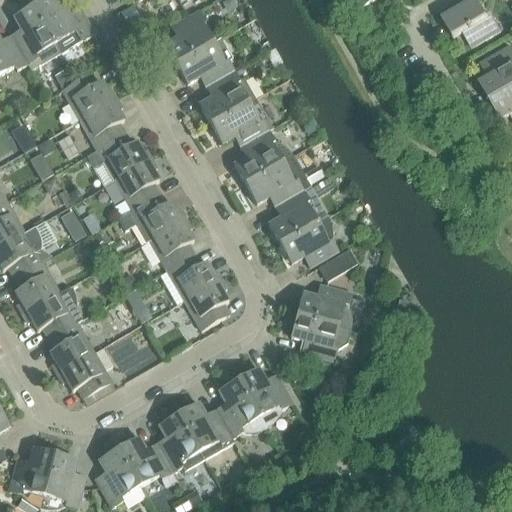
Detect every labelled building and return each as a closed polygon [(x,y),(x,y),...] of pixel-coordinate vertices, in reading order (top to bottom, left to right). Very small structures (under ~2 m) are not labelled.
[(60,53),(79,41),(90,35),(74,8),(63,15),(54,0),(49,0),(34,9),(60,53)] [(356,0),(362,10),(378,0),(356,0)] [(487,19),(477,1),(443,21),(454,41),(463,36),(471,50),(501,33),(492,17),(487,19)] [(132,8),(124,13),(129,23),(138,18),(133,8),(132,8)] [(14,43),(27,65),(30,70),(60,53),(34,9),(14,20),(24,37),(14,43)] [(175,28),(181,39),(165,48),(176,68),(213,46),(202,27),(206,25),(200,14),(175,28)] [(213,46),(176,68),(187,88),(204,78),(210,88),(234,74),(228,64),(232,62),(220,42),(213,46)] [(16,71),(27,65),(14,43),(3,49),(0,43),(0,75),(14,67),(16,71)] [(480,85),(491,105),(511,92),(511,52),(510,48),(480,65),(489,80),(480,85)] [(257,101),(245,81),(240,84),(234,74),(210,88),(216,99),(199,108),(211,128),(257,101)] [(62,93),(80,123),(117,102),(111,92),(107,95),(101,85),(93,90),(86,79),(62,93)] [(511,92),(491,105),(502,124),(511,119),(511,120),(511,92)] [(239,138),(245,148),(269,134),(274,131),(257,101),(211,128),(222,148),(239,138)] [(80,123),(97,153),(97,154),(121,140),(115,129),(124,124),(119,114),(123,112),(117,102),(80,123)] [(285,125),(295,139),(308,130),(298,116),(285,125)] [(23,127),(12,133),(17,142),(28,135),(23,127)] [(234,168),(245,188),(295,159),(293,157),(291,154),(289,152),(287,150),(284,148),(282,147),(279,145),(276,144),(275,145),(269,134),(245,148),(251,158),(234,168)] [(97,153),(87,159),(91,167),(98,169),(104,165),(115,184),(152,162),(146,153),(142,155),(136,145),(127,150),(121,140),(97,154),(97,153)] [(48,143),(39,148),(44,158),(50,155),(51,148),(48,143)] [(295,159),(245,188),(257,208),(273,198),(279,208),(312,189),(295,159)] [(115,184),(132,214),(156,200),(150,190),(159,184),(153,174),(157,172),(152,162),(115,184)] [(55,180),(43,187),(47,193),(54,195),(60,191),(55,180)] [(268,228),(280,248),(329,219),(312,189),(279,208),(285,218),(268,228)] [(132,214),(149,244),(187,223),(181,213),(177,215),(171,205),(162,210),(156,200),(132,214)] [(0,249),(25,236),(8,205),(0,209),(0,249)] [(115,214),(98,226),(104,236),(122,225),(115,214)] [(308,258),(314,268),(338,254),(332,243),(333,240),(333,237),(333,234),(333,231),(332,228),(332,225),(331,222),(329,219),(280,248),(291,268),(308,258)] [(149,244),(167,274),(191,260),(185,250),(194,245),(188,235),(192,232),(187,223),(149,244)] [(79,227),(68,233),(75,245),(86,239),(79,227)] [(18,280),(42,266),(36,254),(41,251),(41,250),(41,247),(41,245),(41,242),(40,240),(40,238),(39,236),(38,233),(36,231),(35,230),(25,236),(0,249),(0,269),(3,274),(12,269),(18,280)] [(349,253),(320,270),(328,284),(357,267),(349,253)] [(167,274),(184,304),(222,283),(216,273),(212,276),(206,266),(197,271),(191,260),(167,274)] [(17,308),(22,317),(60,296),(42,266),(18,280),(24,290),(15,295),(21,305),(17,308)] [(131,277),(119,284),(125,295),(137,288),(131,277)] [(227,292),(222,283),(184,304),(202,334),(226,320),(220,310),(229,305),(223,295),(227,292)] [(297,319),(339,330),(350,333),(351,330),(351,327),(351,324),(351,321),(351,318),(350,315),(350,312),(348,309),(352,297),(320,289),(317,300),(303,296),(297,319)] [(53,340),(77,326),(82,323),(76,311),(76,310),(76,306),(76,303),(75,300),(74,297),(73,294),(72,292),(70,290),(60,296),(22,317),(28,327),(32,325),(38,335),(47,330),(53,340)] [(334,364),(337,353),(347,346),(350,333),(339,330),(297,319),(291,341),(303,344),(300,355),(302,356),(334,364)] [(52,368),(57,378),(95,356),(77,326),(53,340),(59,350),(50,356),(56,366),(52,368)] [(141,332),(132,337),(138,348),(148,342),(141,332)] [(112,386),(95,356),(57,378),(63,387),(67,385),(73,395),(82,390),(88,400),(112,386)] [(238,383),(266,431),(269,429),(271,428),(273,426),(275,423),(277,421),(279,418),(280,416),(282,413),(292,407),(278,383),(268,389),(258,372),(238,383)] [(219,395),(228,411),(218,417),(232,442),(243,435),(246,436),(249,436),(252,436),(255,435),(258,435),(261,434),(263,432),(266,431),(238,383),(219,395)] [(324,385),(310,393),(318,407),(333,399),(324,385)] [(218,417),(208,423),(198,406),(179,418),(205,463),(235,446),(232,442),(218,417)] [(0,435),(9,430),(0,414),(0,435)] [(172,476),(183,470),(185,474),(205,463),(179,418),(159,429),(169,446),(158,452),(172,476)] [(138,441),(119,452),(140,490),(160,479),(162,482),(172,476),(158,452),(148,458),(138,441)] [(9,495),(21,498),(23,500),(25,503),(28,505),(30,506),(33,508),(35,509),(38,510),(41,511),(55,458),(33,452),(28,471),(17,468),(9,495)] [(121,501),(140,490),(119,452),(99,464),(109,481),(98,487),(112,511),(123,505),(121,501)] [(62,511),(65,510),(73,511),(76,511),(84,486),(72,483),(77,464),(55,458),(41,511),(44,511),(56,511),(59,511),(62,511)]
